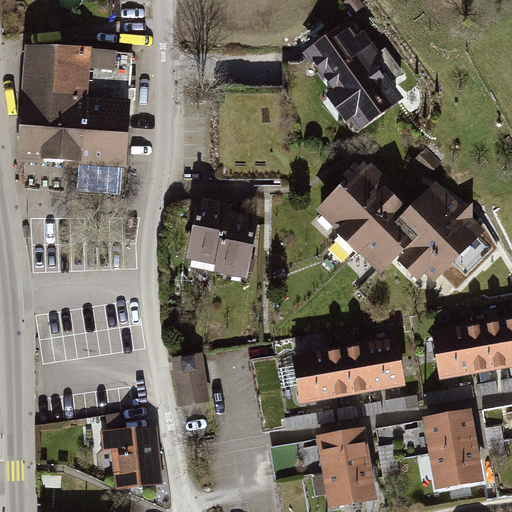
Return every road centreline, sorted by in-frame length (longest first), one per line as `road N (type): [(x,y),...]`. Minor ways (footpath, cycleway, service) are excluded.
road 1 (residential): [(181,511),(148,263),(164,126),(163,0)]
road 2 (unknown): [(163,44),(207,64),(258,69),(299,47)]
road 3 (secondary): [(0,471),(0,328)]
